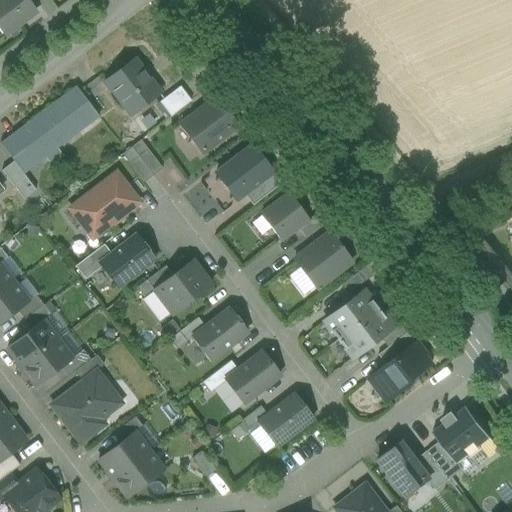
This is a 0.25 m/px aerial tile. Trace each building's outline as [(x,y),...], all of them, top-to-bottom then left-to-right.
[(0,0),(0,30),(4,36),(35,12),(26,0),(0,0)] [(133,61),(104,83),(131,117),(159,95),(133,61)] [(72,87),(19,129),(44,160),(97,118),(72,87)] [(179,87),(159,103),(170,118),(190,102),(179,87)] [(180,125),(202,154),(236,127),(214,99),(180,125)] [(19,129),(0,143),(0,146),(24,177),(44,160),(19,129)] [(210,171),(233,198),(271,170),(249,140),(210,171)] [(162,169),(140,141),(130,148),(152,176),(162,169)] [(152,176),(130,148),(121,155),(143,184),(152,176)] [(115,174),(69,210),(81,225),(81,228),(86,235),(89,235),(92,239),(138,203),(115,174)] [(288,195),(260,216),(279,241),(296,228),(307,220),(288,195)] [(316,214),(307,220),(296,228),(304,238),(323,223),(316,214)] [(293,261),(315,290),(351,262),(329,234),(293,261)] [(111,255),(99,264),(101,267),(117,288),(153,260),(135,236),(111,255)] [(103,245),(75,267),(84,280),(101,267),(99,264),(111,255),(103,245)] [(172,276),(153,290),(172,316),(210,287),(191,261),(172,276)] [(0,293),(13,283),(0,266),(0,293)] [(165,266),(136,288),(143,298),(153,290),(172,276),(165,266)] [(339,286),(347,295),(371,276),(365,267),(339,286)] [(13,283),(0,293),(0,323),(16,311),(27,302),(13,283)] [(362,291),(323,321),(330,332),(337,341),(377,310),(362,291)] [(36,296),(28,303),(27,302),(16,311),(24,320),(43,306),(36,296)] [(43,306),(24,320),(31,330),(42,321),(50,315),(43,306)] [(204,328),(192,338),(210,361),(246,333),(228,310),(204,328)] [(377,310),(337,341),(344,349),(352,359),(379,339),(391,329),(377,310)] [(197,319),(169,340),(176,350),(192,338),(204,328),(197,319)] [(31,330),(6,349),(21,368),(57,340),(42,321),(31,330)] [(398,324),(391,329),(379,339),(386,348),(405,333),(398,324)] [(412,339),(364,373),(385,401),(432,367),(412,339)] [(57,340),(21,368),(35,387),(60,368),(71,359),(57,340)] [(71,359),(60,368),(67,377),(90,360),(82,351),(71,359)] [(237,371),(224,380),(225,381),(243,404),(279,376),(261,353),(237,371)] [(96,356),(74,373),(81,382),(95,371),(103,365),(96,356)] [(230,361),(201,383),(209,394),(225,381),(224,380),(237,371),(230,361)] [(81,382),(50,406),(79,444),(104,425),(100,420),(120,404),(95,371),(81,382)] [(267,416),(257,423),(275,447),(312,419),(294,395),(267,416)] [(260,407),(241,421),(247,430),(257,423),(267,416),(260,407)] [(466,407),(454,416),(452,413),(441,421),(444,424),(432,433),(439,442),(456,465),(458,464),(467,457),(468,458),(481,449),(480,447),(490,439),(466,407)] [(0,425),(8,419),(0,408),(0,425)] [(134,417),(115,432),(122,441),(133,433),(141,427),(134,417)] [(8,419),(0,425),(0,460),(9,454),(25,441),(8,419)] [(148,452),(133,433),(122,441),(98,460),(112,479),(148,452)] [(416,461),(401,442),(376,461),(405,499),(429,481),(430,480),(416,461)] [(456,465),(439,442),(427,452),(449,481),(463,470),(458,464),(456,465)] [(148,452),(112,479),(127,498),(163,471),(148,452)] [(215,471),(200,452),(191,459),(206,478),(215,471)] [(449,481),(427,452),(416,461),(430,480),(429,481),(436,491),(449,481)] [(9,454),(0,460),(0,480),(9,474),(19,466),(9,454)] [(17,485),(3,496),(4,497),(15,511),(41,511),(58,499),(36,471),(17,485)] [(9,474),(0,480),(0,499),(4,497),(3,496),(17,485),(9,474)] [(384,511),(364,485),(333,509),(336,511),(384,511)]
